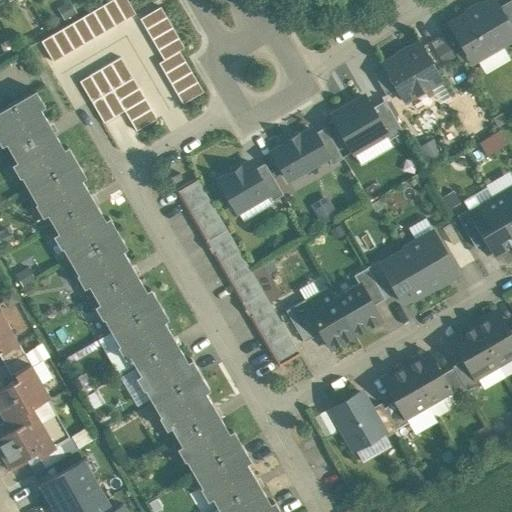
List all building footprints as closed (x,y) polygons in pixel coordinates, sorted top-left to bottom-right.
[(129,0),(111,0),(41,37),(51,58),(136,13),(129,0)] [(492,0),(451,24),(472,59),(511,35),(511,32),(497,7),(492,0)] [(511,0),(508,0),(497,7),(511,32),(511,0)] [(161,5),(139,16),(181,102),(204,91),(161,5)] [(420,42),(382,64),(384,68),(396,88),(403,100),(441,78),(420,42)] [(396,88),(384,68),(374,74),(386,94),(396,88)] [(44,107),(35,91),(0,111),(0,143),(1,145),(6,142),(17,161),(12,164),(19,176),(21,175),(29,189),(76,162),(67,146),(63,149),(40,109),(44,107)] [(128,105),(121,92),(112,97),(119,110),(128,105)] [(371,108),(363,95),(331,114),(353,151),(385,133),(371,108)] [(403,131),(384,100),(371,108),(385,133),(388,139),(403,131)] [(342,158),(325,127),(314,133),(327,155),(326,156),(331,164),(342,158)] [(312,129),(299,137),(298,134),(284,142),(285,145),(272,152),(287,178),(326,156),(327,155),(314,133),(312,129)] [(85,176),(76,162),(29,189),(37,203),(36,204),(42,215),(48,212),(59,232),(54,235),(61,247),(63,246),(71,260),(118,233),(109,217),(104,220),(81,179),(85,176)] [(254,169),(250,162),(219,180),(236,211),(267,193),(268,192),(254,169)] [(283,194),(264,163),(254,169),(268,192),(267,193),(271,200),(283,194)] [(196,177),(176,189),(182,199),(202,188),(196,177)] [(511,187),(493,198),(511,231),(511,187)] [(202,188),(182,199),(188,210),(208,198),(202,188)] [(330,213),(327,204),(331,202),(328,194),(313,200),(320,217),(330,213)] [(208,198),(188,210),(194,220),(214,208),(208,198)] [(511,242),(511,231),(493,198),(470,212),(469,212),(485,240),(490,248),(500,250),(511,242)] [(214,208),(194,220),(200,230),(220,218),(214,208)] [(469,212),(470,212),(468,208),(456,215),(475,246),(485,240),(469,212)] [(220,218),(200,230),(206,241),(226,229),(220,218)] [(206,241),(205,241),(211,252),(212,252),(233,239),(226,229),(206,241)] [(457,270),(434,230),(406,246),(429,287),(434,284),(435,285),(448,278),(447,276),(457,270)] [(126,247),(118,233),(71,260),(79,273),(77,274),(84,286),(89,284),(100,303),(95,306),(102,317),(104,316),(112,329),(159,302),(150,288),(146,290),(122,250),(126,247)] [(233,239),(212,252),(218,262),(239,250),(233,239)] [(429,287),(406,246),(403,248),(404,251),(381,264),(380,265),(395,292),(400,300),(411,295),(412,297),(429,287)] [(239,250),(218,262),(224,272),(245,260),(239,250)] [(245,260),(224,272),(230,282),(250,270),(245,260)] [(380,265),(381,264),(378,260),(366,266),(367,266),(384,298),(395,292),(380,265)] [(384,298),(367,266),(353,274),(359,285),(360,284),(373,304),(384,298)] [(250,270),(230,282),(236,292),(257,280),(250,270)] [(257,280),(236,292),(242,303),(263,291),(257,280)] [(373,304),(360,284),(359,285),(334,299),(355,334),(381,318),(373,304)] [(355,334),(334,299),(328,289),(306,302),(305,303),(321,331),(331,348),(355,334)] [(263,291),(242,303),(241,303),(248,314),(269,302),(263,291)] [(305,303),(306,302),(304,299),(285,310),(303,341),(321,331),(305,303)] [(168,318),(159,302),(112,329),(120,343),(118,344),(126,357),(131,354),(142,373),(137,376),(144,390),(146,388),(153,400),(200,373),(192,359),(188,361),(164,320),(168,318)] [(269,302),(248,314),(254,324),(275,312),(269,302)] [(0,348),(1,351),(2,352),(18,342),(0,310),(0,348)] [(511,337),(509,332),(497,311),(474,324),(496,362),(511,353),(511,337)] [(275,312),(254,324),(260,334),(281,322),(275,312)] [(281,322),(260,334),(266,344),(287,332),(281,322)] [(474,324),(452,337),(464,358),(474,375),(496,362),(474,324)] [(287,332),(266,344),(272,355),(293,343),(287,332)] [(18,342),(2,352),(1,351),(0,352),(0,355),(5,364),(24,352),(18,342)] [(293,343),(272,355),(278,365),(299,353),(293,343)] [(427,351),(405,365),(427,402),(449,390),(440,374),(427,351)] [(24,352),(5,364),(11,374),(14,372),(13,372),(30,363),(24,352)] [(474,375),(464,358),(451,365),(465,388),(465,389),(478,382),(474,375)] [(55,447),(32,406),(49,396),(30,363),(14,372),(17,378),(0,387),(0,412),(9,428),(0,433),(0,452),(8,466),(35,451),(39,456),(55,447)] [(405,365),(382,378),(395,400),(404,416),(405,415),(427,402),(405,365)] [(452,367),(440,374),(449,390),(452,395),(465,388),(452,367)] [(209,389),(200,373),(153,400),(160,411),(158,412),(167,427),(172,424),(183,444),(178,447),(185,459),(188,457),(197,473),(243,446),(234,430),(229,433),(205,391),(209,389)] [(370,408),(360,391),(330,408),(353,448),(382,431),(383,430),(370,408)] [(395,400),(383,407),(395,428),(396,428),(408,420),(405,415),(404,416),(395,400)] [(383,407),(380,402),(370,408),(383,430),(382,431),(385,436),(397,429),(396,428),(395,428),(383,407)] [(251,459),(243,446),(197,473),(204,485),(201,486),(209,499),(214,496),(223,511),(281,511),(275,500),(270,503),(246,462),(251,459)] [(123,511),(91,455),(51,479),(70,511),(123,511)]
